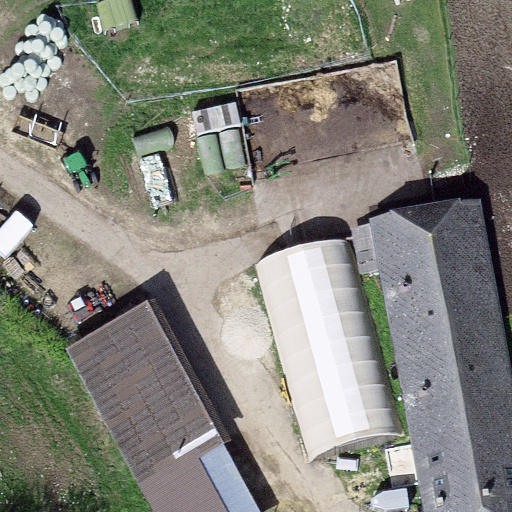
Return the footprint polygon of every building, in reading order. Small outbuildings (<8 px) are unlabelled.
[(139,21),(131,0),(117,0),(98,7),(107,32),(139,21)] [(240,127),(236,105),(192,114),(197,136),(240,127)] [(219,137),(228,171),(246,166),(237,132),(219,137)] [(511,511),(511,438),(470,208),(376,225),(428,511),(511,511)] [(231,445),(155,305),(65,354),(150,511),(257,511),(223,450),(231,445)]
